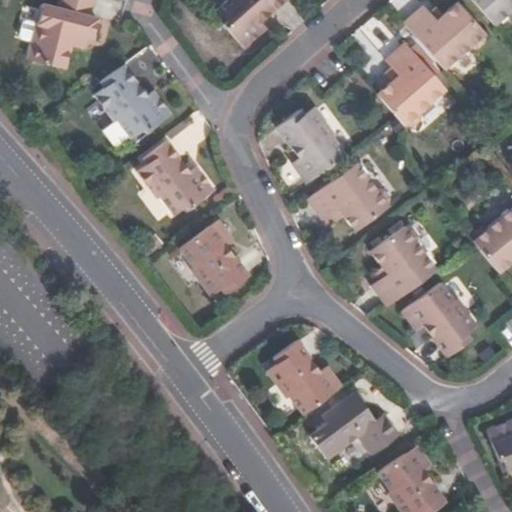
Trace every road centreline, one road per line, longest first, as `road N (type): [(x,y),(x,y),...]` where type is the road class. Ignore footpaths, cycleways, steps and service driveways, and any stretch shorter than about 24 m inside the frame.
road 1 (unclassified): [(0,155),(182,375)]
road 2 (residential): [(298,288),(446,407)]
road 3 (residential): [(361,0),(244,103),(237,126)]
road 4 (residential): [(237,126),(298,288)]
road 5 (unclassified): [(182,375),(283,511)]
road 6 (residential): [(182,375),(298,288)]
road 7 (residential): [(237,126),(154,28)]
